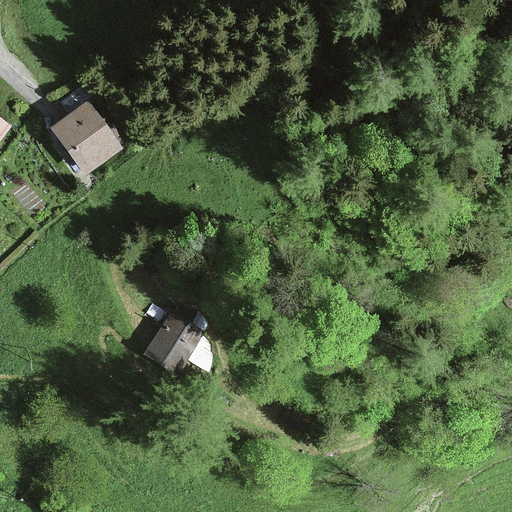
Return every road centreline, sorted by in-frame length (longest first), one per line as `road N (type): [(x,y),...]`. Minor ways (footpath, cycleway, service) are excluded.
road 1 (track): [(0,379),(68,387),(239,469),(310,485),(345,475),(440,405)]
road 2 (track): [(427,414),(416,411),(349,443),(289,436),(207,399),(148,357)]
